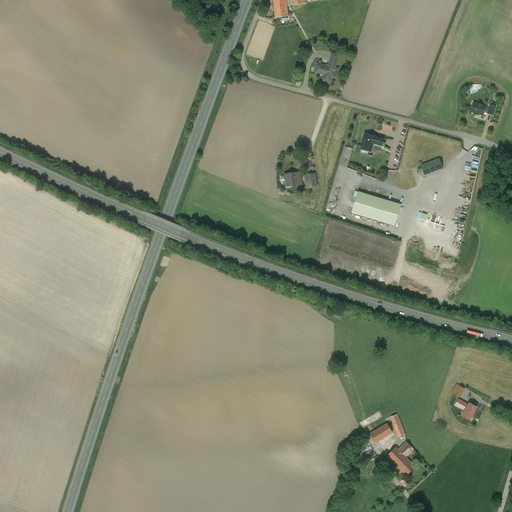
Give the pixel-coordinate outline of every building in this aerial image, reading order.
[(286,0),(272,0),(275,18),(288,16),(287,6),(286,0)] [(328,66),(317,63),(314,72),(326,75),(325,82),(330,83),(332,77),(333,77),(335,68),(334,68),(338,55),(332,53),(328,66)] [(481,105),(481,106),(478,105),(478,104),(477,104),(473,103),(470,112),(474,113),(474,114),(475,114),(475,113),(478,115),(479,115),(483,116),(484,112),(488,113),(489,109),(485,108),(485,107),(481,106),(482,105),(481,105)] [(369,134),(368,135),(366,135),(366,134),(365,133),(362,149),(362,148),(371,150),(372,143),(382,145),(384,139),(376,138),(377,137),(371,135),(370,135),(369,134)] [(439,158),(423,164),(425,168),(422,169),(424,175),(442,168),(442,165),(443,165),(441,158),(439,159),(439,158)] [(296,173),(285,175),(286,186),(298,184),(297,179),(301,179),(300,172),(296,173)] [(315,174),(305,175),(307,187),(317,186),(315,174)] [(401,204),(358,191),(351,213),(395,226),(401,204)] [(338,308),(322,304),(320,310),(336,315),(338,308)] [(464,388),(457,384),(453,392),(459,396),(464,388)] [(473,404),(462,398),(456,409),(458,410),(455,414),(463,418),(466,412),(468,413),(473,404)] [(405,434),(397,414),(390,417),(398,437),(405,434)] [(387,423),(370,434),(375,443),(392,432),(387,423)] [(406,441),(398,449),(396,447),(387,456),(406,475),(415,467),(403,454),(411,446),(406,441)]
